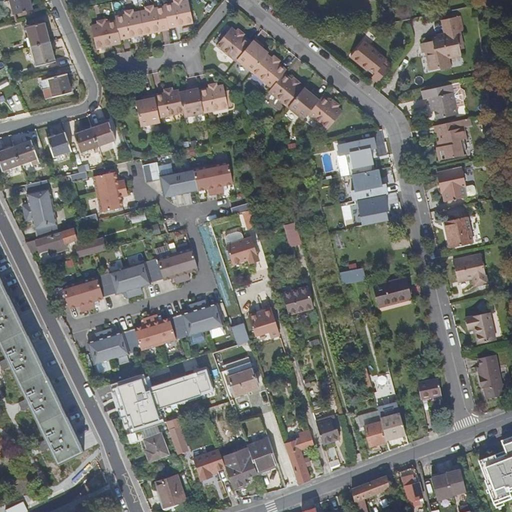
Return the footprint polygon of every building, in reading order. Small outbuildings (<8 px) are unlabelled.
[(29,0),(8,0),(13,16),(32,11),(29,0)] [(163,9),(167,29),(191,24),(186,2),(180,3),(173,5),(162,7),(163,9)] [(168,30),(167,29),(163,9),(152,11),(145,12),(139,13),(144,36),(168,30)] [(119,41),(144,36),(139,13),(131,14),(124,16),(114,18),(114,22),(119,41)] [(431,44),(422,46),(425,55),(426,55),(430,74),(439,71),(440,73),(450,71),(447,60),(454,59),(453,58),(452,54),(459,52),(461,52),(457,35),(461,34),(457,20),(441,23),(445,37),(442,38),(442,41),(436,42),(431,44)] [(119,44),(119,41),(114,22),(104,24),(96,25),(90,26),(95,49),(119,44)] [(31,48),(50,43),(44,24),(25,29),(31,48)] [(235,62),(250,45),(241,38),(235,33),(230,29),(215,47),(234,63),(235,62)] [(235,62),(251,75),(267,55),(261,51),(258,48),(259,46),(253,41),(250,45),(235,62)] [(50,43),(31,48),(36,68),(55,63),(50,43)] [(377,86),(388,72),(382,68),(386,63),(363,44),(350,60),(367,74),(369,72),(374,76),(371,81),(377,86)] [(269,91),(282,76),(285,72),(277,64),(271,59),(267,55),(251,75),(269,91)] [(42,82),(47,100),(71,94),(67,76),(42,82)] [(267,93),(286,109),(300,91),(296,87),(290,82),(282,76),(269,91),(267,93)] [(198,92),(202,114),(227,109),(222,87),(216,88),(208,90),(198,92)] [(183,118),(202,114),(198,92),(196,88),(188,89),(189,92),(184,93),(178,94),(182,114),(183,118)] [(301,121),(306,116),(319,100),(313,95),(311,98),(308,95),(302,90),(300,91),(286,109),(301,121)] [(158,119),(182,114),(178,94),(177,91),(170,93),(163,94),(153,96),(158,119)] [(453,94),(429,99),(431,108),(434,108),(436,121),(458,116),(453,94)] [(159,123),(158,119),(153,96),(144,98),(145,101),(141,102),(134,103),(139,127),(159,123)] [(319,100),(306,116),(326,132),(341,114),(335,110),(329,105),(321,98),(319,100)] [(460,130),(464,129),(470,128),(469,121),(458,123),(460,130)] [(440,149),(438,149),(435,150),(438,162),(466,157),(462,141),(466,141),(464,129),(460,130),(458,123),(433,128),(435,136),(438,136),(439,144),(440,149)] [(91,130),(98,147),(115,141),(109,124),(91,130)] [(79,154),(98,147),(91,130),(73,136),(79,154)] [(372,133),(334,141),(336,155),(346,153),(349,168),(371,164),(368,147),(374,146),(372,133)] [(71,152),(65,134),(46,140),(52,158),(71,152)] [(13,147),(19,166),(37,160),(31,141),(13,147)] [(0,167),(2,172),(19,166),(13,147),(0,151),(0,167)] [(192,170),(197,191),(207,189),(209,196),(224,193),(222,186),(233,183),(229,165),(229,162),(192,170)] [(160,181),(160,177),(157,163),(142,167),(145,184),(160,181)] [(377,169),(350,174),(356,199),(382,194),(377,169)] [(197,191),(192,170),(160,177),(160,181),(164,198),(197,191)] [(78,173),(70,174),(71,182),(87,179),(85,171),(78,173)] [(461,171),(436,176),(439,188),(440,188),(444,204),(465,200),(463,190),(465,189),(461,171)] [(123,182),(117,183),(114,173),(93,177),(100,213),(122,208),(120,198),(127,197),(123,182)] [(59,233),(46,179),(26,184),(23,184),(27,204),(21,205),(24,221),(31,219),(36,240),(59,233)] [(384,194),(382,194),(356,199),(361,224),(389,219),(384,194)] [(235,215),(250,211),(247,203),(233,207),(235,215)] [(82,227),(97,222),(95,215),(80,220),(82,227)] [(467,219),(445,224),(450,250),(473,245),(467,219)] [(300,243),(294,224),(284,227),(290,247),(300,243)] [(29,242),(35,254),(51,249),(52,254),(70,248),(68,242),(79,239),(76,228),(59,233),(36,240),(29,242)] [(225,239),(226,244),(233,266),(242,263),(242,261),(248,259),(250,264),(258,261),(251,239),(243,242),(241,236),(237,233),(227,236),(225,239)] [(80,258),(107,251),(104,239),(77,246),(80,258)] [(157,260),(163,281),(172,278),(174,285),(185,282),(188,281),(186,273),(197,270),(191,249),(175,254),(157,260)] [(487,285),(481,256),(453,262),(457,284),(473,281),(474,288),(487,285)] [(143,264),(150,285),(163,281),(157,260),(143,264)] [(109,274),(115,295),(124,292),(126,299),(141,295),(139,288),(150,285),(143,264),(109,274)] [(363,282),(366,282),(363,269),(339,273),(342,282),(362,277),(363,282)] [(97,278),(103,299),(115,295),(109,274),(97,278)] [(103,299),(97,278),(60,289),(67,310),(77,307),(79,313),(93,309),(91,302),(103,299)] [(374,288),(381,312),(413,303),(406,279),(374,288)] [(0,280),(0,347),(5,358),(0,361),(0,367),(2,371),(5,369),(9,365),(10,367),(25,398),(17,402),(18,403),(21,410),(24,409),(28,405),(29,408),(44,438),(36,442),(40,450),(44,448),(47,445),(49,448),(57,464),(83,451),(0,280)] [(283,295),(293,292),(291,286),(281,288),(283,295)] [(293,292),(283,295),(288,315),(313,308),(308,288),(293,292)] [(181,314),(188,335),(203,330),(222,324),(216,303),(206,307),(203,300),(193,303),(189,305),(191,311),(181,314)] [(270,339),(280,335),(271,309),(262,312),(263,313),(257,315),(256,313),(248,316),(255,337),(268,332),(270,339)] [(188,335),(181,314),(169,318),(176,339),(188,335)] [(176,339),(169,318),(158,322),(156,315),(141,320),(143,326),(134,329),(141,350),(176,339)] [(496,342),(490,315),(465,320),(468,331),(473,330),(475,336),(476,336),(478,346),(496,342)] [(237,345),(249,341),(249,340),(244,326),(232,330),(237,345)] [(130,354),(123,333),(113,336),(111,329),(94,335),(96,341),(87,344),(93,363),(94,366),(130,354)] [(141,350),(134,329),(123,333),(130,354),(141,350)] [(482,376),(480,376),(479,376),(482,389),(484,389),(486,400),(505,396),(503,385),(502,385),(496,356),(479,360),(480,368),(482,376)] [(249,362),(225,370),(233,395),(258,387),(249,362)] [(366,390),(372,389),(366,368),(360,369),(366,390)] [(438,379),(416,382),(420,398),(441,395),(438,379)] [(378,411),(386,440),(405,434),(396,403),(377,409),(378,411)] [(386,441),(386,440),(378,411),(358,417),(361,428),(364,427),(370,446),(386,441)] [(176,454),(189,450),(178,419),(165,423),(176,454)] [(317,424),(323,443),(340,437),(337,428),(334,429),(331,420),(317,424)] [(133,434),(125,436),(128,444),(136,442),(133,434)] [(160,436),(145,441),(148,451),(146,452),(149,462),(167,455),(160,436)] [(511,436),(501,441),(505,451),(479,461),(486,480),(482,481),(492,505),(509,499),(506,492),(511,489),(511,436)] [(257,474),(278,467),(269,439),(246,446),(249,455),(257,474)] [(310,480),(305,466),(304,461),(296,439),(284,443),(298,485),(310,480)] [(324,448),(328,462),(338,459),(334,445),(324,448)] [(225,468),(224,466),(218,451),(193,460),(201,481),(211,477),(209,474),(225,468)] [(259,481),(257,474),(249,455),(224,466),(225,468),(232,489),(245,484),(245,486),(259,481)] [(403,484),(411,481),(408,469),(400,472),(403,484)] [(445,474),(440,475),(446,497),(451,496),(450,495),(465,491),(459,469),(445,473),(445,474)] [(436,500),(446,497),(440,475),(430,478),(436,500)] [(387,476),(352,490),(357,511),(367,511),(364,498),(391,488),(387,476)] [(176,477),(155,484),(163,509),(184,502),(176,477)] [(419,482),(415,483),(405,486),(409,502),(423,498),(419,482)]
